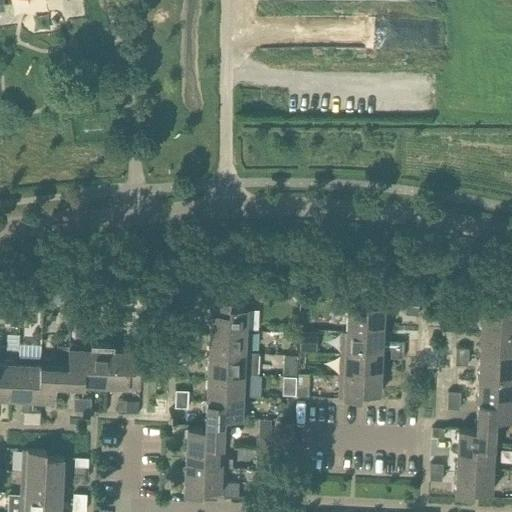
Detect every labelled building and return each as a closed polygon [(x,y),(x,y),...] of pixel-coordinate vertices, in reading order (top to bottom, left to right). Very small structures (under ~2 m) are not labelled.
[(110,271),(109,282),(118,282),(118,271),(110,271)] [(136,304),(131,291),(121,294),(126,308),(136,304)] [(406,301),(406,305),(419,306),(419,301),(420,296),(407,295),(406,301)] [(246,330),(247,328),(248,306),(230,305),(230,299),(211,298),(210,333),(229,334),(229,329),(246,330)] [(347,324),(384,326),(385,303),(366,302),(365,308),(348,308),(347,324)] [(0,304),(0,316),(20,318),(21,306),(0,304)] [(162,304),(161,317),(174,317),(175,305),(162,304)] [(418,314),(419,306),(406,305),(405,313),(418,314)] [(482,312),(480,335),(511,336),(511,307),(500,306),(499,313),(482,312)] [(458,319),(458,310),(445,310),(445,319),(458,319)] [(384,326),(347,324),(347,329),(341,328),(341,346),(382,348),(384,326)] [(210,333),(208,355),(228,356),(228,350),(250,351),(250,337),(251,329),(247,328),(246,330),(229,329),(229,334),(210,333)] [(302,331),(301,350),(317,351),(318,331),(302,331)] [(511,336),(480,335),(479,358),(511,359),(511,336)] [(178,345),(191,346),(191,338),(178,337),(178,345)] [(391,340),(391,348),(404,349),(404,340),(391,340)] [(62,382),(84,383),(85,364),(91,365),(92,342),(70,341),(69,363),(63,363),(62,382)] [(84,383),(105,384),(106,365),(113,366),(114,348),(114,343),(92,342),(91,365),(85,364),(84,383)] [(178,345),(178,353),(190,354),(191,346),(178,345)] [(381,370),(382,348),(341,346),(340,368),(381,370)] [(456,347),(456,355),(469,356),(469,347),(456,347)] [(106,365),(105,384),(140,386),(141,367),(135,367),(136,349),(114,348),(113,366),(106,365)] [(404,357),(404,349),(391,348),(391,357),(404,357)] [(228,356),(208,355),(207,377),(227,378),(227,371),(249,373),(258,374),(259,351),(250,351),(228,350),(228,356)] [(190,354),(178,353),(177,362),(186,363),(190,363),(190,354)] [(10,398),(33,399),(34,380),(38,380),(40,356),(17,355),(17,361),(17,379),(12,379),(10,398)] [(469,356),(456,355),(455,364),(468,364),(469,356)] [(62,382),(63,363),(63,357),(40,356),(38,380),(34,380),(33,399),(55,400),(56,382),(62,382)] [(511,359),(479,358),(478,382),(511,383),(511,359)] [(298,371),(298,359),(287,359),(287,371),(298,371)] [(0,397),(10,398),(12,379),(17,379),(17,361),(0,360),(0,397)] [(380,393),(381,370),(340,368),(338,397),(362,398),(363,392),(380,393)] [(207,377),(206,399),(225,399),(226,393),(248,395),(249,373),(227,371),(227,378),(207,377)] [(511,383),(478,382),(477,405),(511,406),(511,383)] [(309,395),(309,385),(296,385),(296,394),(309,395)] [(176,389),(175,398),(188,398),(189,390),(176,389)] [(448,390),(448,399),(460,400),(461,391),(448,390)] [(225,399),(206,399),(205,420),(224,422),(224,416),(247,417),(248,395),(226,393),(225,399)] [(74,410),(82,410),(83,397),(74,397),(74,410)] [(92,397),(83,397),(82,410),(91,410),(92,397)] [(188,398),(175,398),(175,406),(188,407),(188,398)] [(126,412),(127,399),(118,399),(118,412),(126,412)] [(460,400),(448,399),(447,408),(460,408),(460,400)] [(511,406),(477,405),(476,428),(501,429),(501,422),(496,422),(496,417),(511,418),(511,406)] [(32,424),(32,411),(24,410),(23,423),(32,424)] [(41,411),(32,411),(32,424),(40,424),(41,411)] [(187,426),(186,448),(205,449),(205,443),(228,444),(229,422),(224,422),(205,420),(205,427),(187,426)] [(432,426),(432,435),(445,435),(445,427),(432,426)] [(457,450),(500,452),(501,429),(476,428),(458,427),(457,450)] [(257,437),(256,446),(269,446),(270,438),(257,437)] [(205,449),(186,448),(185,471),(204,472),(204,464),(227,465),(228,444),(205,443),(205,449)] [(269,455),(269,446),(256,446),(256,454),(269,455)] [(23,447),(22,470),(44,471),(44,477),(63,478),(64,456),(46,455),(46,449),(23,447)] [(457,450),(456,472),(493,474),(493,467),(499,468),(500,452),(457,450)] [(88,466),(88,457),(76,456),(75,465),(88,466)] [(430,462),(430,471),(443,471),(443,463),(430,462)] [(204,472),(185,471),(184,493),(239,496),(239,481),(226,481),(227,465),(204,464),(204,472)] [(62,500),(63,478),(44,477),(44,471),(22,470),(21,492),(43,493),(43,498),(62,500)] [(442,480),(443,471),(430,471),(429,479),(442,480)] [(493,474),(456,472),(455,495),(474,495),(474,490),(492,490),(493,474)] [(267,497),(267,482),(254,482),(254,496),(267,497)] [(7,511),(61,511),(62,500),(43,498),(43,493),(21,492),(21,493),(7,493),(7,511)] [(74,492),(73,501),(86,502),(87,493),(74,492)] [(86,510),(86,502),(73,501),(73,510),(86,510)]
